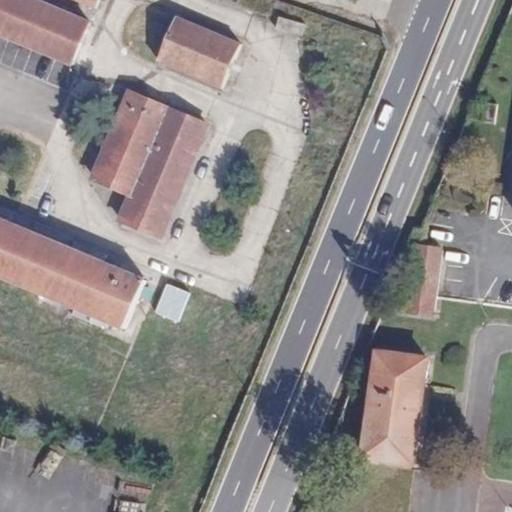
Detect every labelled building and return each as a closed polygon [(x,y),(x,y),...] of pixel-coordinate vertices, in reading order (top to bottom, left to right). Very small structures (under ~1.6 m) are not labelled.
[(0,0),(0,34),(74,65),(91,23),(35,0),(0,0)] [(75,0),(97,9),(100,0),(75,0)] [(224,89),(243,45),(178,17),(159,61),(224,89)] [(162,238),(209,126),(131,93),(95,179),(132,194),(122,221),(162,238)] [(75,242),(72,249),(0,218),(0,276),(77,308),(74,315),(106,328),(108,322),(127,330),(148,281),(105,263),(109,256),(75,242)] [(435,316),(444,251),(417,247),(408,312),(435,316)] [(180,324),(192,293),(168,284),(156,315),(180,324)] [(429,360),(379,353),(365,457),(415,464),(429,360)]
